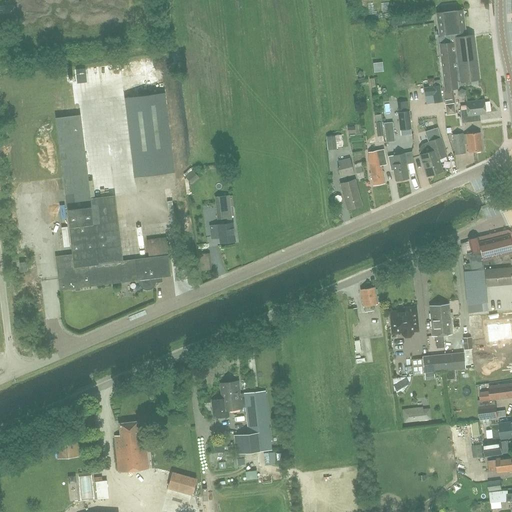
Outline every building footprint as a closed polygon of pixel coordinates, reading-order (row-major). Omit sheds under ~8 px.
[(437,13),(439,34),(437,35),(439,50),(440,50),(445,90),(457,88),(457,82),(460,82),(461,87),(471,86),(471,81),(479,80),(474,35),(459,36),(459,33),(465,32),(462,10),(437,13)] [(422,17),(409,18),(410,26),(422,25),(422,17)] [(442,102),(440,86),(424,88),(425,96),(433,96),(434,103),(442,102)] [(135,177),(174,172),(165,93),(154,94),(153,87),(133,89),(134,96),(125,98),(135,177)] [(444,92),(446,105),(453,104),(451,92),(444,92)] [(468,115),(485,113),(483,101),(466,103),(467,109),(460,110),(461,123),(469,122),(468,115)] [(454,104),(453,104),(446,105),(447,114),(455,113),(454,104)] [(399,130),(409,129),(407,111),(397,112),(399,130)] [(115,195),(90,198),(79,115),(55,118),(72,254),(56,256),(60,290),(139,280),(139,284),(140,286),(143,288),(145,289),(147,290),(149,290),(152,289),(153,288),(154,287),(155,285),(156,283),(162,282),(162,278),(171,276),(168,256),(123,261),(115,195)] [(377,137),(384,136),(381,115),(375,116),(377,137)] [(425,132),(429,142),(432,151),(420,155),(427,176),(442,171),(438,159),(446,156),(440,138),(437,128),(425,132)] [(467,134),(463,135),(463,133),(453,135),(455,154),(465,153),(464,144),(468,144),(469,152),(483,151),(480,132),(467,134)] [(327,150),(337,149),(335,135),(326,136),(327,150)] [(384,183),(381,165),(386,164),(383,150),(378,151),(377,150),(368,152),(369,164),(373,185),(384,183)] [(391,171),(394,170),(396,181),(408,178),(403,154),(394,155),(388,157),(391,171)] [(340,178),(354,174),(349,158),(337,161),(339,167),(337,167),(340,178)] [(367,174),(366,171),(365,167),(356,169),(357,173),(362,172),(363,176),(367,174)] [(341,183),(344,193),(348,209),(362,206),(355,179),(341,183)] [(220,219),(231,217),(230,206),(218,208),(220,219)] [(221,243),(234,241),(232,223),(218,225),(221,243)] [(484,266),(484,270),(490,264),(495,263),(495,264),(510,260),(510,259),(511,259),(511,248),(509,235),(479,242),(483,260),(484,266)] [(149,256),(168,254),(166,237),(146,240),(149,256)] [(479,242),(478,238),(468,240),(471,252),(467,254),(472,270),(483,268),(481,261),(483,260),(479,242)] [(511,282),(511,274),(511,267),(510,260),(495,264),(495,263),(490,264),(484,270),(465,272),(468,305),(487,303),(485,285),(492,284),(511,282)] [(372,305),(377,304),(375,288),(361,290),(363,306),(364,306),(365,312),(373,311),(372,305)] [(443,335),(451,334),(448,304),(430,306),(432,336),(434,336),(434,341),(436,341),(436,348),(444,348),(443,335)] [(405,337),(409,337),(410,337),(413,334),(412,332),(418,331),(415,307),(404,308),(405,311),(402,311),(402,312),(394,312),(392,314),(390,316),(391,325),(393,327),(395,328),(401,328),(401,329),(402,329),(402,335),(405,337)] [(350,324),(358,322),(357,308),(348,309),(350,324)] [(481,337),(479,324),(478,316),(469,317),(471,337),(481,337)] [(511,339),(510,323),(497,325),(496,324),(486,325),(488,343),(497,342),(497,341),(511,339)] [(464,350),(472,349),(471,337),(463,338),(464,350)] [(424,373),(465,369),(464,352),(422,356),(424,373)] [(221,383),(222,399),(212,400),(215,418),(229,415),(229,410),(242,408),(242,407),(246,407),(249,429),(249,433),(234,435),(236,454),(272,450),(269,427),(270,427),(266,391),(245,393),(245,394),(241,394),(242,397),(240,397),(240,396),(239,381),(221,383)] [(511,383),(490,387),(490,392),(480,393),(481,401),(491,399),(491,400),(511,396),(511,383)] [(480,419),(495,417),(498,417),(496,405),(479,408),(480,419)] [(404,423),(431,420),(430,408),(423,409),(422,407),(401,409),(402,418),(403,418),(404,423)] [(118,472),(147,469),(145,439),(142,439),(142,430),(137,431),(137,422),(120,424),(121,435),(114,436),(118,472)] [(494,439),(502,438),(511,436),(511,422),(500,423),(500,424),(492,425),(493,432),(494,439)] [(476,424),(477,440),(484,439),(483,423),(476,424)] [(157,448),(166,447),(166,439),(157,439),(157,448)] [(502,454),(500,442),(483,444),(484,456),(502,454)] [(213,452),(225,452),(224,443),(212,444),(213,452)] [(280,452),(269,453),(270,466),(281,466),(280,452)] [(497,459),(498,466),(499,472),(507,471),(511,470),(511,457),(505,458),(497,459)] [(98,498),(97,476),(83,476),(85,499),(98,498)] [(171,476),(167,489),(190,496),(194,483),(171,476)] [(508,479),(500,480),(488,481),(489,491),(502,490),(509,489),(508,479)] [(111,480),(100,481),(101,498),(112,497),(111,480)] [(511,494),(508,494),(508,491),(501,491),(489,493),(491,503),(502,501),(507,501),(511,501),(511,494)] [(175,511),(174,499),(160,500),(161,511),(175,511)]
